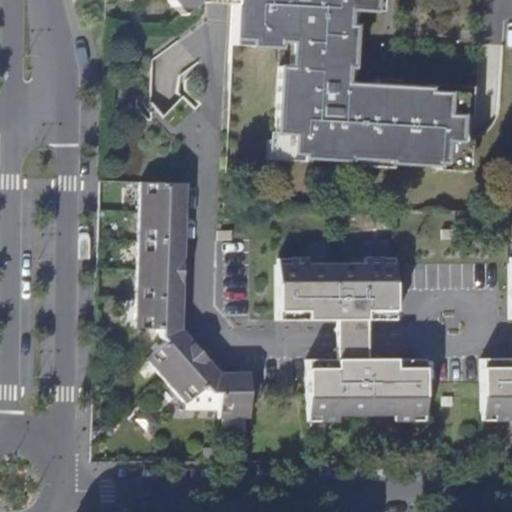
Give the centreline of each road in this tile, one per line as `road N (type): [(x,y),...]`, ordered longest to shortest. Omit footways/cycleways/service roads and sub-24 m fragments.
road 1 (residential): [(217,0),(199,316),(225,343),(433,343)]
road 2 (residential): [(58,466),(68,133),(43,0)]
road 3 (residential): [(511,487),(60,491)]
road 4 (residential): [(9,0),(7,433)]
